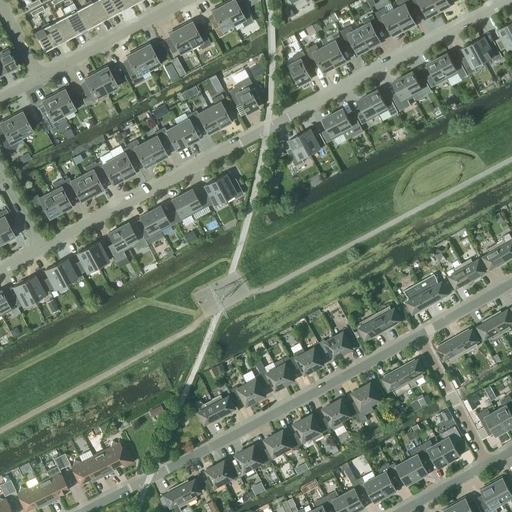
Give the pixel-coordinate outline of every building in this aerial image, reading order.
[(90,0),(87,2),(98,22),(109,17),(100,0),(94,0),(92,2),(90,0)] [(100,0),(109,17),(120,11),(113,0),(100,0)] [(113,0),(120,11),(129,6),(126,0),(113,0)] [(228,0),(222,4),(233,25),(241,20),(244,26),(253,21),(241,0),(240,0),(241,0),(237,2),(236,3),(234,0),(231,0),(229,1),(228,0)] [(400,6),(394,9),(404,29),(406,28),(407,30),(415,25),(414,24),(415,23),(409,10),(413,8),(415,11),(415,10),(409,0),(397,0),(397,1),(400,6)] [(428,16),(439,11),(433,0),(413,0),(418,9),(417,6),(421,4),(428,16)] [(433,0),(439,11),(440,10),(441,12),(449,7),(449,6),(450,5),(447,0),(433,0)] [(87,28),(98,22),(87,2),(84,3),(85,5),(77,9),(87,28)] [(222,30),(233,25),(222,4),(216,7),(217,8),(212,10),(214,14),(213,15),(209,17),(208,17),(215,29),(220,26),(222,30)] [(394,35),(404,29),(394,9),(388,12),(385,7),(375,12),(383,27),(384,27),(382,24),(386,22),(387,22),(394,35)] [(76,8),(65,13),(76,34),(87,28),(77,9),(76,8)] [(286,10),(290,18),(295,15),(291,8),(286,10)] [(64,16),(57,20),(67,39),(76,34),(65,13),(63,15),(64,16)] [(365,24),(359,27),(370,47),(371,47),(372,48),(380,44),(379,42),(381,41),(374,29),(375,29),(374,28),(378,26),(380,29),(372,14),(362,19),(365,24)] [(48,22),(45,24),(56,45),(67,39),(57,20),(49,24),(48,22)] [(186,23),(180,26),(191,47),(199,43),(202,48),(210,44),(199,22),(198,22),(199,23),(195,25),(194,25),(193,25),(191,21),(187,24),(186,23)] [(508,48),(511,46),(511,30),(508,23),(498,29),(503,38),(497,41),(501,47),(506,44),(508,48)] [(44,51),(56,45),(45,24),(42,26),(43,28),(34,32),(44,51)] [(359,53),(370,47),(359,27),(354,30),(351,25),(340,30),(349,46),(349,45),(348,42),(352,40),(352,41),(352,40),(359,53)] [(180,53),(191,47),(180,26),(174,29),(174,31),(170,33),(171,37),(171,38),(167,40),(166,39),(166,40),(172,52),(178,49),(180,53)] [(309,35),(316,31),(313,26),(306,29),(309,35)] [(335,40),(325,46),(335,66),(336,65),(337,67),(346,62),(345,61),(346,60),(339,47),(340,47),(344,44),(345,47),(346,47),(339,34),(334,37),(335,40)] [(484,36),(474,42),(484,61),(492,57),(494,60),(502,56),(495,43),(489,46),(484,36)] [(474,67),(484,61),(474,42),(463,47),(468,57),(463,60),(466,66),(472,63),(474,67)] [(324,71),(335,66),(325,46),(319,49),(316,43),(306,49),(314,64),(313,61),(317,59),(318,59),(324,71)] [(144,45),(137,48),(149,69),(160,64),(157,60),(163,57),(157,45),(156,45),(152,47),(151,48),(149,44),(144,46),(144,45)] [(12,46),(8,48),(16,63),(20,61),(12,46)] [(0,62),(2,61),(7,70),(6,70),(7,71),(17,65),(16,63),(8,48),(8,47),(0,51),(0,62)] [(141,74),(149,69),(137,48),(131,52),(132,53),(127,55),(129,59),(128,60),(124,62),(123,62),(135,84),(143,79),(141,74)] [(298,81),(300,84),(312,78),(305,66),(305,65),(309,63),(311,66),(311,65),(303,50),(293,56),(296,61),(290,64),(294,72),(290,75),(294,83),(298,81)] [(454,64),(448,52),(437,58),(448,77),(452,85),(462,80),(461,78),(467,75),(460,61),(454,64)] [(248,60),(251,66),(261,61),(258,55),(248,60)] [(438,83),(448,77),(437,58),(427,63),(434,75),(428,78),(431,84),(437,81),(438,83)] [(179,77),(171,63),(164,66),(172,80),(179,77)] [(260,63),(251,68),(256,77),(265,72),(260,63)] [(101,68),(95,71),(106,92),(117,86),(115,82),(121,79),(114,67),(114,68),(110,70),(109,70),(107,66),(102,69),(101,68)] [(95,98),(106,92),(95,71),(89,74),(89,75),(85,78),(87,82),(86,82),(82,85),(82,84),(81,85),(88,97),(93,94),(95,98)] [(420,83),(413,71),(403,76),(413,96),(414,96),(415,98),(418,99),(425,95),(425,94),(431,90),(425,80),(420,83)] [(407,99),(413,96),(403,76),(392,82),(399,94),(393,97),(400,110),(410,105),(407,99)] [(258,96),(254,88),(249,91),(247,87),(241,90),(238,85),(228,90),(236,105),(237,105),(235,102),(239,100),(240,100),(247,113),(258,107),(254,99),(258,96)] [(59,90),(53,93),(64,114),(75,109),(73,105),(78,102),(72,90),(71,90),(67,92),(66,92),(64,89),(60,91),(59,90)] [(378,89),(368,95),(378,114),(389,109),(391,115),(397,111),(390,98),(385,101),(378,89)] [(53,120),(64,114),(53,93),(46,97),(47,98),(42,100),(44,104),(43,105),(44,105),(40,107),(39,107),(45,119),(51,116),(53,120)] [(214,104),(210,107),(220,127),(221,128),(230,124),(229,122),(230,121),(224,109),(224,108),(228,106),(229,109),(230,109),(222,93),(212,99),(214,104)] [(368,120),(378,114),(368,95),(358,100),(364,112),(358,115),(361,121),(367,118),(368,120)] [(196,109),(191,112),(198,126),(198,125),(197,123),(197,122),(201,120),(201,121),(202,120),(208,133),(220,127),(210,107),(198,113),(196,109)] [(333,113),(344,133),(354,127),(353,125),(359,122),(356,117),(350,120),(344,108),(333,113)] [(160,116),(156,109),(152,111),(156,119),(160,116)] [(17,113),(10,116),(21,137),(32,131),(30,127),(36,124),(29,112),(29,113),(25,115),(25,114),(24,115),(22,111),(17,114),(17,113)] [(188,118),(178,124),(189,143),(189,145),(198,141),(197,139),(198,138),(192,126),(192,125),(196,123),(198,126),(191,112),(186,115),(188,118)] [(332,136),(333,138),(344,133),(333,113),(323,119),(329,131),(323,134),(326,139),(332,136)] [(13,141),(21,137),(10,116),(4,119),(5,120),(0,123),(2,127),(1,127),(0,128),(0,136),(8,151),(16,146),(13,141)] [(164,126),(159,129),(166,142),(167,142),(165,140),(165,139),(169,137),(170,137),(177,150),(189,143),(178,124),(166,130),(164,126)] [(310,128),(300,134),(310,153),(320,148),(318,144),(324,141),(321,135),(315,138),(310,128)] [(156,135),(146,140),(157,160),(158,162),(166,157),(165,156),(167,155),(160,142),(164,140),(165,140),(166,143),(166,142),(159,129),(154,132),(156,135)] [(294,149),(289,152),(293,160),(296,165),(299,163),(303,161),(302,158),(310,153),(300,134),(289,139),(294,149)] [(145,167),(157,160),(146,140),(140,144),(137,139),(126,144),(127,146),(134,159),(135,159),(133,157),(134,156),(133,156),(138,154),(145,167)] [(115,157),(125,177),(126,179),(134,174),(133,173),(135,172),(128,159),(129,159),(128,159),(132,157),(133,157),(134,159),(127,146),(122,149),(124,152),(115,157)] [(113,184),(125,177),(115,157),(103,164),(101,160),(96,163),(103,176),(102,173),(106,171),(113,184)] [(83,174),(93,194),(94,196),(102,191),(102,190),(103,189),(96,176),(97,176),(101,174),(102,176),(103,176),(96,163),(95,161),(84,166),(87,172),(83,174)] [(225,173),(215,179),(225,199),(234,194),(235,197),(239,195),(243,193),(240,188),(236,180),(230,183),(225,173)] [(81,200),(93,194),(83,174),(71,180),(69,177),(68,178),(64,180),(71,193),(70,190),(74,188),(81,200)] [(55,189),(51,191),(61,211),(62,212),(71,208),(70,207),(71,206),(65,193),(69,190),(69,191),(71,193),(64,180),(63,178),(52,183),(55,189)] [(210,194),(204,197),(207,203),(213,200),(215,204),(225,199),(215,179),(204,184),(210,194)] [(192,188),(182,194),(192,213),(203,208),(202,206),(207,203),(204,197),(198,200),(192,188)] [(49,217),(61,211),(51,191),(39,197),(37,194),(32,197),(39,210),(38,207),(42,205),(43,205),(49,217)] [(178,211),(172,214),(175,220),(181,217),(182,219),(192,213),(182,194),(171,199),(178,211)] [(175,220),(172,214),(167,217),(160,205),(150,211),(160,230),(171,225),(170,223),(175,220)] [(0,232),(5,241),(5,243),(14,238),(13,237),(14,236),(8,223),(12,220),(13,223),(14,223),(6,208),(0,211),(0,232)] [(160,230),(150,211),(140,216),(146,228),(140,231),(143,237),(144,237),(147,244),(163,236),(160,230)] [(495,215),(499,221),(503,218),(500,212),(495,215)] [(143,237),(140,231),(135,234),(129,222),(118,228),(129,247),(134,244),(137,249),(147,244),(144,237),(143,237)] [(123,250),(129,247),(118,228),(108,233),(114,245),(109,248),(112,254),(116,261),(126,256),(123,250)] [(191,232),(184,236),(188,243),(195,239),(191,232)] [(503,239),(496,243),(506,262),(511,258),(511,236),(509,232),(503,236),(503,239)] [(98,241),(88,247),(98,266),(108,261),(106,257),(112,254),(109,248),(103,251),(98,241)] [(497,267),(506,262),(496,243),(487,249),(489,253),(483,256),(490,268),(496,264),(497,267)] [(82,262),(77,265),(80,271),(85,268),(88,272),(98,266),(88,247),(77,252),(82,262)] [(436,256),(440,264),(446,261),(441,253),(436,256)] [(471,257),(462,263),(472,281),(482,276),(482,275),(481,276),(480,273),(486,270),(479,259),(473,262),(471,258),(472,258),(471,257)] [(66,258),(56,263),(66,283),(76,278),(74,273),(80,271),(77,265),(71,268),(66,258)] [(50,279),(45,282),(48,287),(54,285),(56,289),(66,283),(56,263),(45,269),(50,279)] [(463,287),(472,281),(462,263),(453,268),(453,269),(455,272),(449,276),(456,287),(462,284),(463,286),(463,287)] [(34,275),(24,280),(34,300),(45,294),(43,290),(48,287),(45,282),(39,284),(34,275)] [(437,278),(422,287),(432,304),(447,296),(447,295),(446,296),(445,294),(448,292),(442,281),(439,283),(437,279),(438,279),(437,278)] [(19,295),(13,298),(16,304),(22,301),(24,305),(34,300),(24,280),(23,281),(22,280),(17,282),(18,283),(14,286),(19,295)] [(416,313),(432,304),(422,287),(407,296),(408,296),(410,299),(407,301),(413,312),(416,311),(417,312),(416,312),(416,313)] [(1,290),(0,290),(0,312),(1,315),(12,309),(11,307),(16,304),(13,298),(8,301),(1,290)] [(47,302),(50,307),(55,305),(53,299),(47,302)] [(390,305),(375,313),(384,331),(400,322),(399,322),(398,321),(401,319),(395,308),(392,309),(390,306),(390,305)] [(501,310),(491,315),(502,333),(511,328),(511,327),(511,328),(509,324),(511,322),(511,316),(508,309),(502,313),(501,310)] [(369,339),(384,331),(375,313),(359,322),(360,322),(362,326),(359,327),(365,338),(368,337),(369,338),(369,339)] [(493,339),(502,333),(491,315),(482,320),(482,321),(483,321),(484,323),(478,326),(485,338),(490,334),(493,338),(492,338),(493,339)] [(344,331),(335,336),(344,354),(344,353),(353,348),(349,340),(354,337),(348,326),(342,329),(344,331)] [(469,328),(454,336),(463,353),(479,345),(478,344),(478,345),(476,341),(479,339),(473,328),(470,330),(469,328)] [(344,354),(335,336),(325,341),(324,339),(319,342),(325,353),(330,350),(334,358),(343,353),(344,354)] [(448,362),(463,353),(454,336),(439,345),(440,346),(437,348),(444,359),(446,358),(448,361),(448,362)] [(315,347),(305,352),(315,370),(315,369),(324,364),(320,356),(325,353),(319,342),(313,345),(315,347)] [(295,354),(290,357),(296,369),(301,366),(305,374),(314,369),(315,370),(305,352),(303,348),(294,353),(295,354)] [(296,369),(290,357),(275,365),(276,367),(286,385),(286,384),(295,380),(290,372),(296,369)] [(415,358),(400,366),(409,384),(425,375),(424,375),(422,371),(424,370),(418,359),(416,360),(415,359),(415,358)] [(394,392),(409,384),(400,366),(384,375),(385,375),(386,376),(383,378),(389,389),(392,388),(394,391),(394,392)] [(285,385),(286,385),(276,367),(267,372),(266,370),(261,373),(267,384),(272,382),(276,389),(285,385)] [(261,387),(267,384),(261,373),(255,376),(256,378),(247,383),(257,401),(256,400),(265,395),(261,387)] [(456,385),(461,382),(458,377),(453,380),(456,385)] [(361,386),(370,404),(380,399),(381,401),(386,398),(380,387),(375,390),(371,382),(362,387),(361,386)] [(256,401),(257,401),(247,383),(238,388),(237,386),(231,388),(237,400),(243,397),(247,405),(256,400),(256,401)] [(356,400),(351,403),(357,414),(363,411),(362,409),(370,404),(361,386),(361,387),(352,392),(356,400)] [(221,394),(212,399),(222,418),(231,413),(229,410),(235,407),(229,395),(223,399),(221,395),(222,395),(221,394)] [(424,395),(418,398),(422,405),(428,403),(424,395)] [(504,405),(496,410),(507,429),(511,426),(511,413),(511,412),(511,411),(511,400),(509,395),(501,400),(504,405)] [(475,403),(471,396),(463,400),(469,410),(474,407),(473,404),(475,403)] [(352,417),(357,414),(351,403),(346,406),(342,398),(333,403),(332,402),(341,420),(351,415),(352,417)] [(212,423),(222,418),(212,399),(205,403),(201,400),(195,403),(205,423),(211,420),(212,422),(212,423)] [(327,416),(322,419),(328,430),(334,427),(332,425),(341,420),(332,402),(332,403),(323,408),(327,416)] [(161,404),(153,408),(156,413),(164,409),(161,404)] [(496,435),(507,429),(496,410),(490,413),(487,408),(477,413),(484,427),(490,424),(496,435)] [(443,412),(447,420),(452,417),(448,409),(443,412)] [(303,418),(312,436),(315,441),(324,436),(323,433),(328,430),(322,419),(317,421),(313,414),(304,418),(303,418)] [(303,440),(312,436),(303,418),(303,419),(294,423),(298,431),(293,434),(299,446),(304,443),(303,440)] [(444,438),(439,441),(449,461),(460,455),(454,443),(462,439),(455,425),(441,433),(444,438)] [(274,433),(283,451),(292,446),(293,448),(299,446),(293,434),(287,437),(283,429),(274,434),(274,433)] [(274,456),(283,451),(274,433),(273,433),(274,434),(265,439),(269,447),(264,449),(269,461),(275,458),(274,456)] [(430,439),(420,445),(427,458),(432,455),(439,467),(449,461),(439,441),(433,445),(430,439)] [(124,466),(134,461),(129,450),(125,452),(120,442),(118,443),(112,441),(110,447),(104,450),(112,467),(122,462),(124,466)] [(264,464),(269,461),(264,449),(258,452),(254,444),(245,449),(245,448),(244,449),(254,466),(263,462),(264,464)] [(422,461),(427,458),(420,445),(410,450),(413,456),(408,459),(418,478),(429,473),(422,461)] [(254,466),(244,449),(245,449),(235,454),(240,462),(234,465),(240,476),(246,473),(245,471),(254,466)] [(112,467),(104,450),(93,455),(103,476),(112,472),(110,468),(112,467)] [(64,467),(70,464),(65,453),(59,455),(64,467)] [(64,467),(59,455),(53,458),(59,469),(64,467)] [(103,476),(93,455),(81,461),(90,478),(92,477),(94,481),(103,476)] [(79,483),(90,478),(81,461),(80,461),(74,459),(72,465),(71,466),(79,483)] [(407,484),(418,478),(408,459),(396,465),(395,462),(390,465),(395,475),(400,472),(407,484)] [(215,464),(224,482),(234,477),(235,479),(240,476),(234,465),(229,468),(225,460),(216,464),(215,464)] [(390,478),(395,475),(390,465),(388,462),(378,467),(381,473),(376,476),(386,496),(397,490),(390,478)] [(215,486),(224,482),(215,464),(215,465),(206,469),(210,477),(205,480),(211,491),(216,489),(215,486)] [(357,479),(350,466),(345,468),(352,482),(357,479)] [(51,476),(50,477),(58,494),(69,489),(61,471),(59,472),(53,470),(51,476)] [(375,502),(386,496),(376,476),(365,482),(362,476),(357,479),(364,492),(369,490),(375,502)] [(50,477),(39,482),(49,503),(57,499),(56,495),(58,494),(50,477)] [(496,479),(491,481),(502,502),(511,498),(511,500),(511,480),(511,479),(506,482),(503,477),(497,480),(496,479)] [(16,490),(10,479),(5,482),(10,493),(16,490)] [(188,479),(179,484),(188,502),(198,498),(198,497),(197,497),(195,493),(201,490),(195,479),(189,482),(188,479),(189,479),(188,479)] [(354,487),(344,493),(353,511),(355,511),(365,507),(359,495),(364,492),(357,479),(352,482),(354,487)] [(497,511),(495,507),(502,502),(491,481),(486,484),(487,485),(481,489),(484,494),(478,497),(486,511),(497,511)] [(0,485),(5,496),(10,493),(5,482),(0,484),(0,485)] [(39,482),(27,488),(36,505),(38,504),(40,507),(49,503),(39,482)] [(165,494),(171,506),(173,511),(179,511),(182,510),(180,507),(188,502),(179,484),(169,488),(169,489),(170,489),(171,491),(165,494)] [(25,510),(36,505),(27,488),(26,488),(20,486),(18,492),(17,493),(25,510)] [(248,491),(252,498),(257,495),(253,488),(248,491)] [(336,490),(325,496),(332,509),(337,507),(339,511),(353,511),(344,493),(339,495),(336,490)] [(332,509),(325,496),(315,501),(318,507),(312,510),(313,511),(327,511),(332,509)] [(0,511),(12,511),(6,498),(4,499),(0,497),(0,511)] [(459,499),(454,502),(459,511),(481,511),(474,499),(468,502),(466,497),(460,500),(459,499)] [(218,511),(212,500),(204,504),(208,511),(218,511)] [(459,511),(454,502),(449,505),(450,506),(444,509),(445,511),(459,511)]
